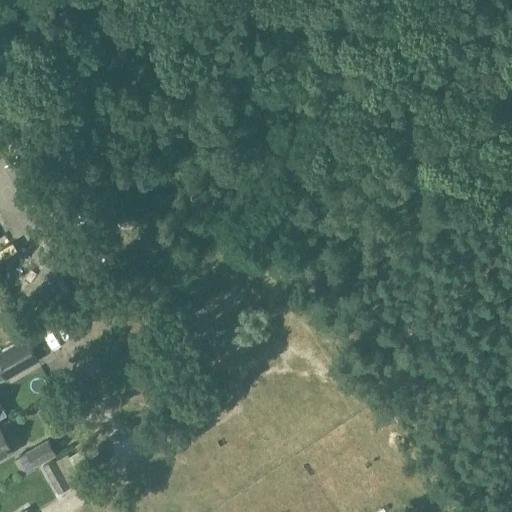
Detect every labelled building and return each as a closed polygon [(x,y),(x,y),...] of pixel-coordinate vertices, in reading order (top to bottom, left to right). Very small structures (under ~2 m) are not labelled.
[(6,167),(30,207),(52,194),(28,154),(6,167)] [(24,340),(0,353),(0,370),(5,379),(36,361),(24,340)] [(55,393),(32,407),(39,417),(45,413),(52,425),(69,416),(55,393)] [(0,460),(14,453),(0,428),(0,460)] [(49,441),(28,453),(36,468),(58,456),(49,441)] [(57,461),(69,483),(80,477),(79,476),(91,469),(81,451),(70,457),(69,455),(57,461)] [(44,467),(59,495),(71,488),(56,461),(44,467)] [(161,485),(172,492),(179,481),(168,474),(161,485)]
